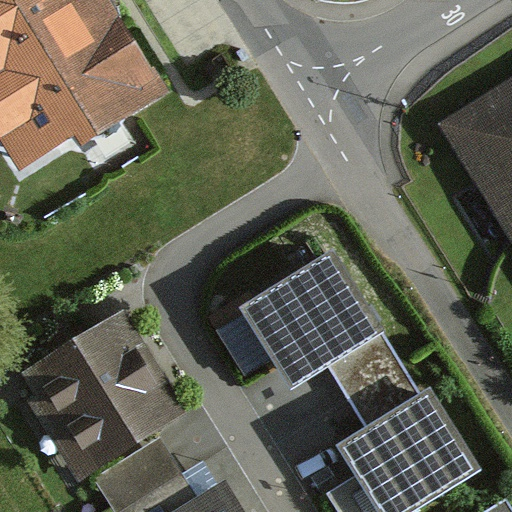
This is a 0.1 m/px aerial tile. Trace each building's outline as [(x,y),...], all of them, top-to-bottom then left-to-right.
[(118,0),(0,0),(0,115),(36,176),(175,94),(118,0)] [(511,94),(453,130),(511,225),(511,94)] [(350,396),(401,364),(336,260),(247,315),(292,387),(329,364),(350,396)] [(141,321),(42,380),(119,508),(182,470),(162,437),(198,416),(141,321)] [(401,364),(350,396),(370,429),(336,451),(374,511),(410,511),(470,475),(401,364)] [(245,511),(225,481),(176,511),(245,511)]
